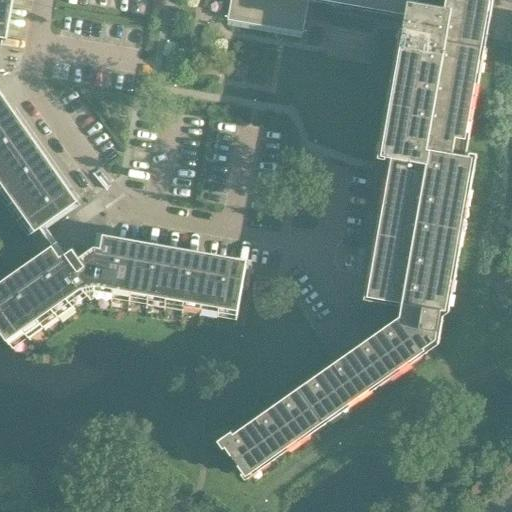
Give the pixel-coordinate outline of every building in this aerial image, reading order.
[(0,0),(0,37),(8,38),(14,0),(0,0)] [(231,0),(227,20),(303,33),(308,0),(328,0),(327,11),(405,25),(403,33),(398,64),(393,94),(387,124),(382,155),(382,156),(402,159),(399,175),(389,173),(384,204),(379,235),(373,265),(368,296),(390,300),(387,319),(393,320),(394,319),(400,316),(404,320),(379,338),(354,356),(328,373),(303,391),(278,409),(252,427),(226,445),(247,475),(273,457),(299,439),(324,421),(349,403),(375,386),(400,368),(425,350),(426,350),(424,348),(436,339),(438,330),(442,309),(447,310),(452,279),(458,249),(463,218),(468,188),(474,157),(463,155),(466,138),(472,108),(477,78),(482,47),(488,17),(490,0),(231,0)] [(0,196),(28,237),(79,201),(0,88),(0,196)] [(52,246),(0,282),(0,331),(15,353),(16,352),(16,351),(89,300),(89,301),(93,300),(93,299),(235,324),(234,325),(236,325),(247,259),(104,234),(101,249),(96,248),(86,254),(80,259),(73,249),(61,258),(52,246)] [(251,300),(270,304),(275,280),(255,276),(251,300)]
